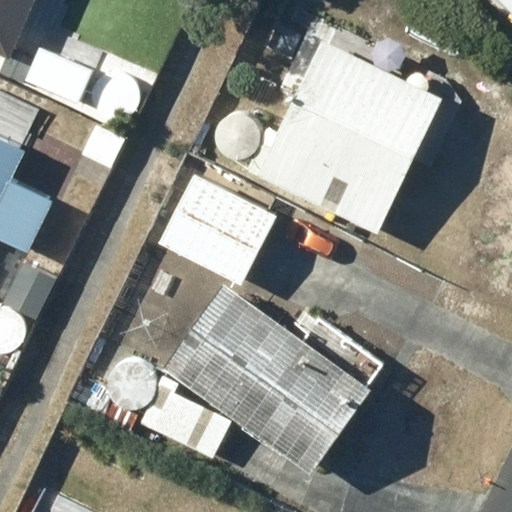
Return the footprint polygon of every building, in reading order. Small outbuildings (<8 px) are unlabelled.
[(0,0),(0,36),(8,40),(24,0),(0,0)] [(268,118),(246,164),(373,226),(439,90),(320,33),(276,122),(268,118)] [(0,232),(25,245),(50,196),(8,174),(24,143),(16,140),(33,107),(0,90),(0,232)] [(193,167),(158,236),(238,277),(273,207),(193,167)] [(25,257),(3,304),(32,318),(54,271),(25,257)] [(162,359),(308,466),(367,384),(221,278),(162,359)] [(67,393),(126,425),(136,407),(77,375),(67,393)] [(229,413),(160,378),(140,417),(209,453),(229,413)] [(163,464),(126,445),(112,472),(150,491),(163,464)]
